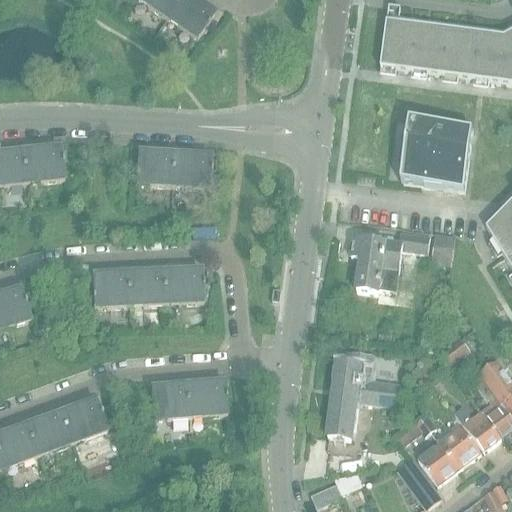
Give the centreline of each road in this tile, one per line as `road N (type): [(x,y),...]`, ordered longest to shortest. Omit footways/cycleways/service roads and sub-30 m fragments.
road 1 (residential): [(0,280),(67,259),(225,257),(233,268),(242,358)]
road 2 (residential): [(317,132),(0,121)]
road 3 (residential): [(0,414),(134,373),(242,358)]
road 4 (residential): [(288,362),(317,132)]
road 5 (residential): [(284,511),(288,362)]
road 6 (residential): [(317,132),(333,72),(338,0)]
